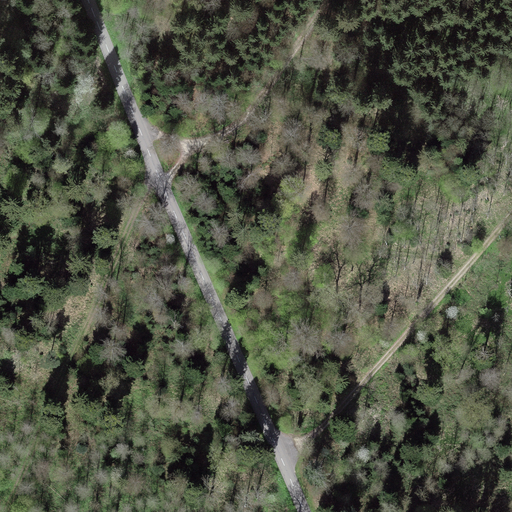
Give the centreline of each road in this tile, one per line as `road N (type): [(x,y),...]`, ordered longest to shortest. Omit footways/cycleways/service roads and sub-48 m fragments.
road 1 (tertiary): [(87,0),(304,511)]
road 2 (track): [(160,182),(142,195),(6,511)]
road 3 (track): [(279,453),(310,438),(362,385),(511,210)]
road 4 (track): [(160,182),(199,140),(251,108),(327,0)]
